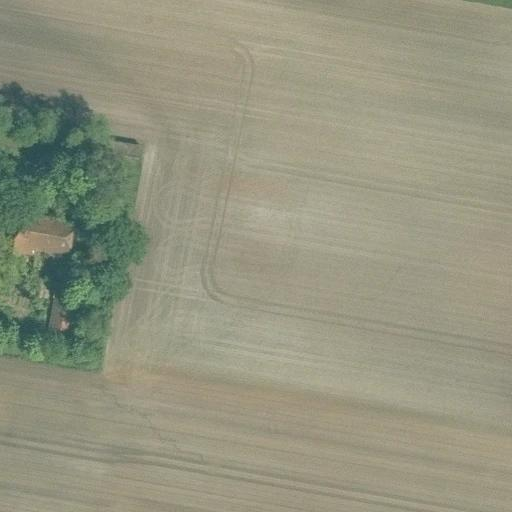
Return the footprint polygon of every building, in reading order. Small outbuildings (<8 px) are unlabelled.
[(115,141),(113,154),(133,157),(135,144),(115,141)] [(43,204),(46,185),(25,182),(22,201),(43,204)] [(14,250),(37,254),(38,252),(51,255),(50,263),(66,265),(73,220),(20,212),(14,250)] [(68,337),(76,294),(56,291),(48,333),(68,337)] [(77,352),(79,341),(63,339),(61,349),(77,352)]
